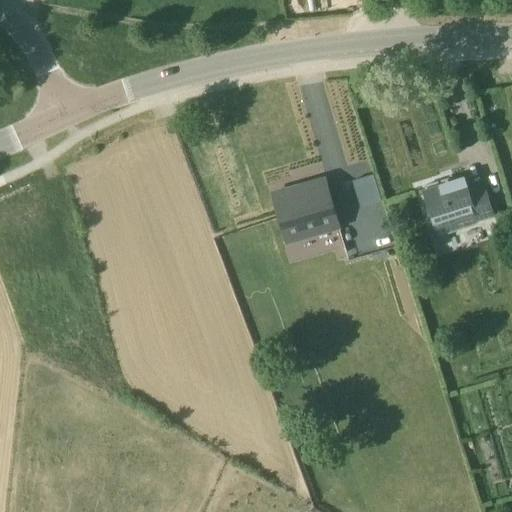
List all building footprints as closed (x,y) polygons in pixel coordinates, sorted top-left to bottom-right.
[(486,190),(471,195),(466,178),(425,190),(435,223),(436,223),(441,236),(478,224),(477,221),(494,215),(486,190)] [(379,190),(362,195),(366,206),(382,201),(379,190)] [(326,192),(272,205),(281,242),(300,237),(303,247),(337,239),(326,192)] [(387,251),(372,255),(374,262),(389,257),(387,251)] [(48,403),(62,371),(33,357),(19,389),(48,403)] [(261,482),(250,503),(268,511),(273,511),(283,494),(261,482)]
